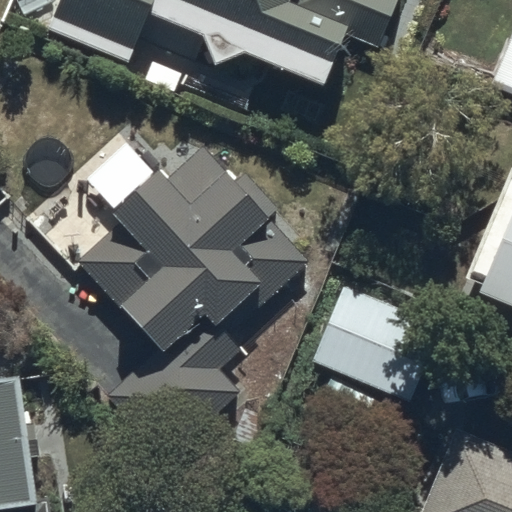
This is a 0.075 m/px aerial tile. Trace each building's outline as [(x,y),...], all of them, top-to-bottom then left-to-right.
[(54,0),(46,22),(132,58),(140,39),(188,59),(198,35),(207,51),(237,39),(321,71),(340,23),(377,38),(391,0),(54,0)] [(511,20),(509,20),(484,79),(511,90),(511,20)] [(82,263),(73,271),(144,342),(153,332),(158,337),(197,299),(209,312),(253,269),(223,238),(259,202),(216,158),(183,191),(149,156),(102,202),(116,217),(76,256),(82,263)] [(511,182),(470,275),(511,292),(511,182)] [(342,281),(310,354),(406,395),(438,322),(342,281)] [(172,332),(105,389),(160,453),(236,389),(212,362),(235,342),(212,314),(180,341),(172,332)] [(14,377),(0,378),(0,511),(44,511),(44,504),(29,506),(14,377)] [(511,511),(511,443),(456,417),(411,511),(511,511)]
